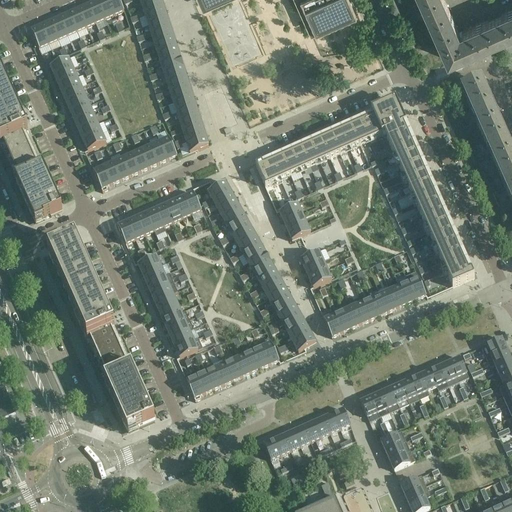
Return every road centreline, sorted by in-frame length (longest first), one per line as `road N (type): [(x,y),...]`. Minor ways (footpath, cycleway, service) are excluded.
road 1 (unclassified): [(183,430),(504,292)]
road 2 (residential): [(183,430),(87,216)]
road 3 (unclassified): [(504,292),(417,94)]
road 4 (residential): [(87,216),(5,28)]
road 5 (residential): [(23,244),(94,409)]
road 6 (secondary): [(70,451),(0,291)]
road 7 (residential): [(260,139),(408,74)]
road 8 (residential): [(87,216),(214,160)]
road 9 (residential): [(511,95),(496,60),(417,94)]
